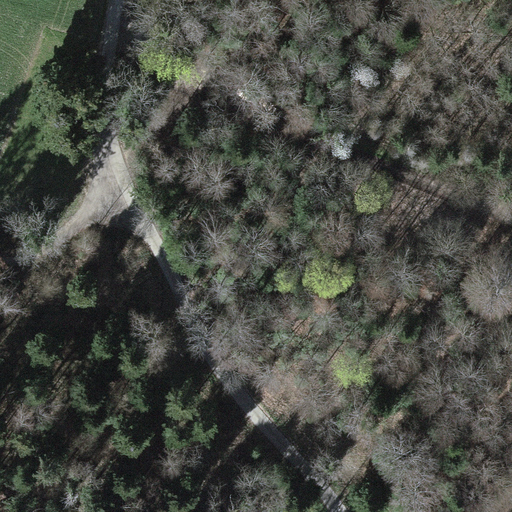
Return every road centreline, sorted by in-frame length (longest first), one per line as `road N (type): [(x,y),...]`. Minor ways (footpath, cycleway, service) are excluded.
road 1 (unclassified): [(108,0),(114,188),(162,254),(242,396),(340,511)]
road 2 (track): [(109,0),(190,82),(511,212)]
road 3 (track): [(0,256),(40,253),(114,188)]
